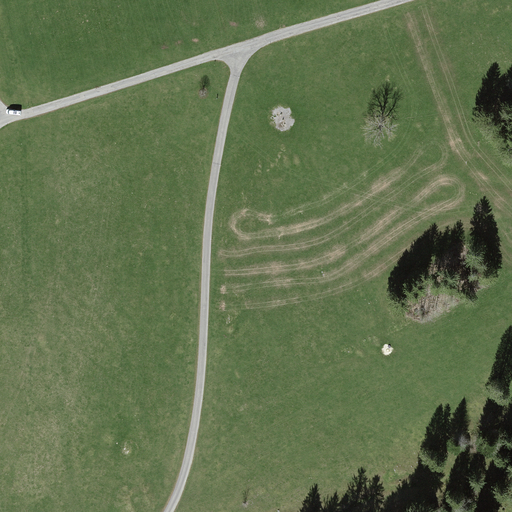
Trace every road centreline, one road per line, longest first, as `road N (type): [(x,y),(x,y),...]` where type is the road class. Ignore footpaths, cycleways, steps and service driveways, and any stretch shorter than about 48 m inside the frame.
road 1 (unclassified): [(241,47),(213,187),(194,434),(168,511)]
road 2 (unclassified): [(241,47),(1,122)]
road 3 (unclassified): [(400,0),(241,47)]
